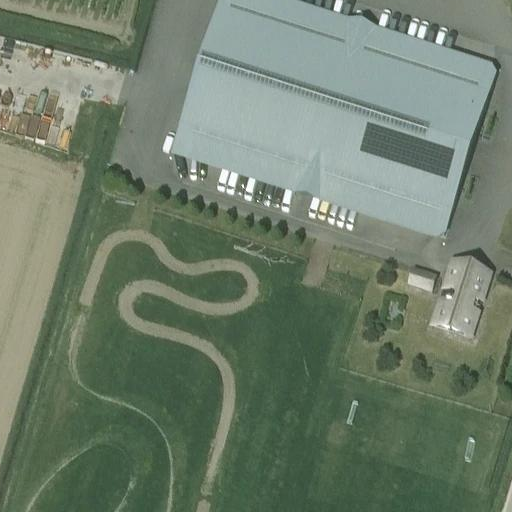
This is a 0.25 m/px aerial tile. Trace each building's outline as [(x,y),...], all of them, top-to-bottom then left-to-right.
[(444,250),(498,75),(264,0),(220,0),(168,162),(444,250)] [(74,62),(73,102),(121,103),(122,62),(74,62)] [(309,256),(326,264),(333,251),(315,242),(309,256)] [(511,281),(475,271),(464,310),(493,317),(488,334),(474,331),(464,365),(505,378),(511,355),(511,342),(508,341),(511,324),(511,281)] [(425,279),(413,275),(409,288),(420,292),(425,279)] [(360,296),(365,282),(349,276),(344,289),(360,296)]
